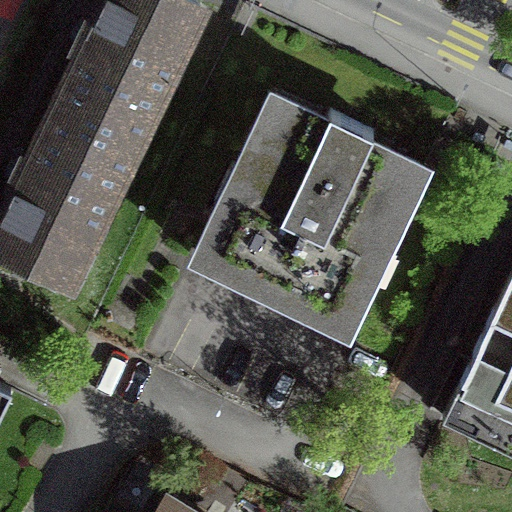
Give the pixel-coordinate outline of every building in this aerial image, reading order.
[(0,240),(75,277),(208,0),(94,0),(91,7),(83,3),(70,29),(66,38),(70,40),(23,137),(20,135),(5,165),(14,170),(0,198),(0,240)] [(393,233),(434,147),(373,118),(375,115),(329,93),(328,96),(270,68),(186,242),(198,248),(195,255),(234,274),(238,267),(304,299),(301,306),(337,324),(340,316),(350,321),(378,264),(385,268),(400,236),(393,233)] [(511,263),(442,409),(511,442),(511,263)] [(0,405),(13,379),(0,372),(0,356),(3,350),(0,348),(0,405)] [(218,511),(166,479),(145,511),(218,511)]
